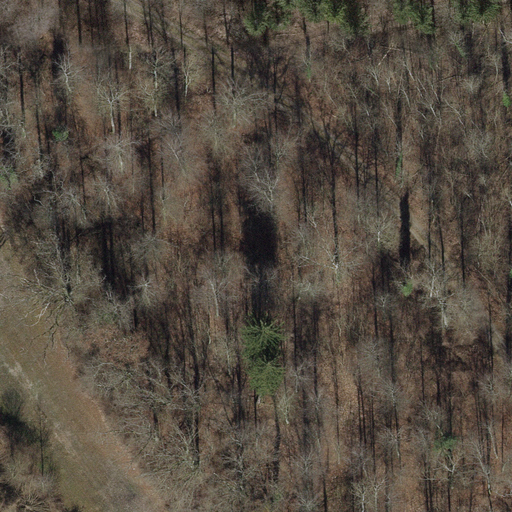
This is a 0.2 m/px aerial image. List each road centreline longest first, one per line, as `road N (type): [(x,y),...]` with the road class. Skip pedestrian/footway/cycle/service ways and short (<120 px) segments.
road 1 (track): [(222,60),(292,106),(414,222),(511,366)]
road 2 (track): [(124,0),(222,60),(471,0)]
